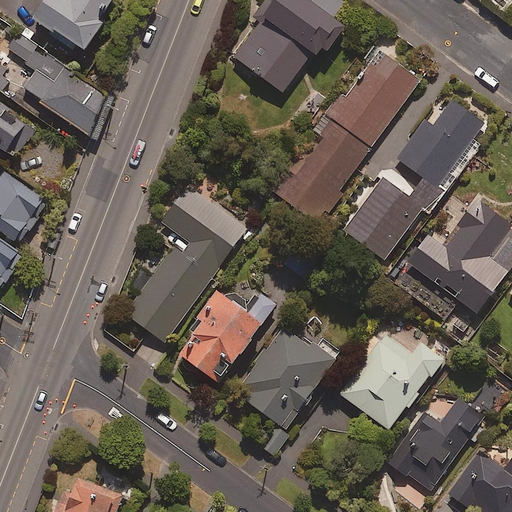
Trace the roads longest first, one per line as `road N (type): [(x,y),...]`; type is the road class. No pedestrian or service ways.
road 1 (tertiary): [(188,0),(45,365)]
road 2 (residential): [(265,511),(101,392),(45,365)]
road 3 (tertiary): [(45,365),(0,483)]
road 4 (residential): [(511,72),(412,0)]
